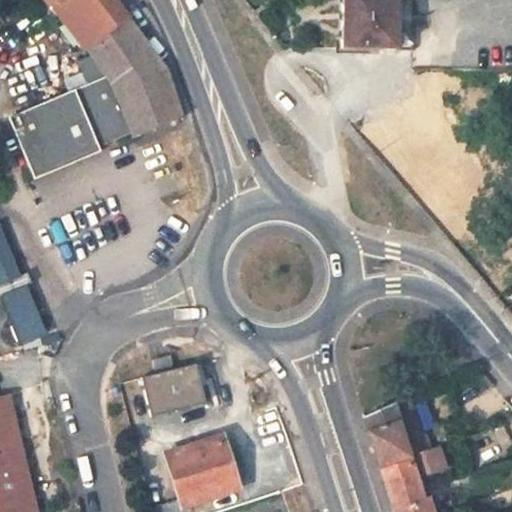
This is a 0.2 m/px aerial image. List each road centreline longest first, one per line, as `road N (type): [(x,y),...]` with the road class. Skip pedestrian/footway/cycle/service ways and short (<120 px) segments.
road 1 (unknown): [(317,222),(327,109),(393,78),(449,32),(511,32)]
road 2 (primary): [(142,0),(193,100),(214,180),(217,233)]
road 3 (primary): [(287,208),(242,147),(177,0)]
road 4 (unclassified): [(131,313),(83,349),(74,391),(100,511)]
road 5 (primary): [(369,511),(343,449),(322,328)]
road 6 (primary): [(477,312),(434,264),(328,234)]
road 7 (primary): [(268,348),(328,511)]
road 8 (primary): [(342,293),(380,283),(430,290),(477,312)]
